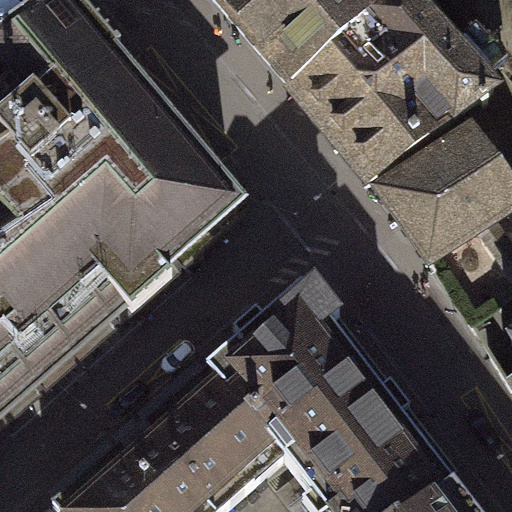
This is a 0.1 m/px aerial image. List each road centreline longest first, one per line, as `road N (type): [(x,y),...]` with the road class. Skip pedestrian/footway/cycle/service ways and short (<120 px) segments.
road 1 (residential): [(313,216),(0,488)]
road 2 (residential): [(313,216),(511,486)]
road 3 (residential): [(126,0),(313,216)]
road 4 (residential): [(110,0),(0,86)]
